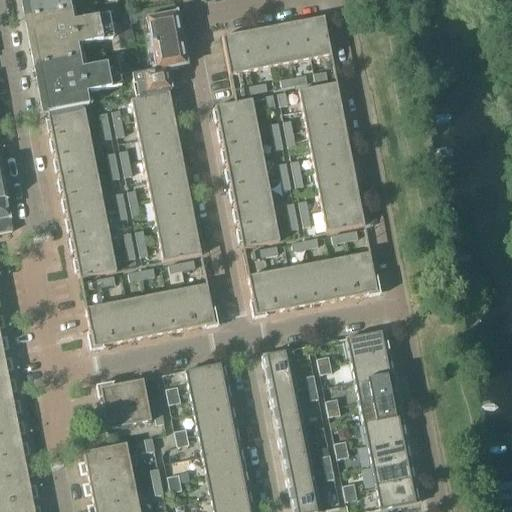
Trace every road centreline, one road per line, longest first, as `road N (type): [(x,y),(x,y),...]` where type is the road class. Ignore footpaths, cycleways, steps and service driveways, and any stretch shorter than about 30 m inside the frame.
road 1 (residential): [(240,340),(187,19),(295,0)]
road 2 (residential): [(52,376),(0,35)]
road 3 (residential): [(341,0),(399,309)]
road 4 (residential): [(399,309),(440,511)]
road 5 (residential): [(52,376),(240,340)]
road 6 (residential): [(240,340),(275,511)]
road 7 (residential): [(240,340),(399,309)]
road 8 (residential): [(65,511),(52,376)]
